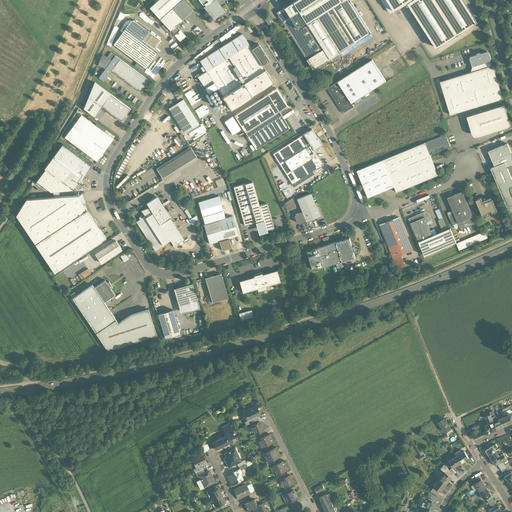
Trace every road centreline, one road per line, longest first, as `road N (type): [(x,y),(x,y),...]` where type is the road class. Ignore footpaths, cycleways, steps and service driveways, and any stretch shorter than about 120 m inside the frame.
road 1 (unclassified): [(247,8),(157,87),(112,160),(110,208),(162,275),(323,232),(355,214)]
road 2 (secondary): [(0,392),(258,339),(511,247)]
road 3 (track): [(0,228),(76,107),(121,0)]
road 4 (unclassified): [(355,214),(353,189),(327,130),(247,8)]
road 5 (track): [(27,388),(33,417),(88,511)]
road 6 (unclassified): [(355,214),(403,205),(483,166)]
